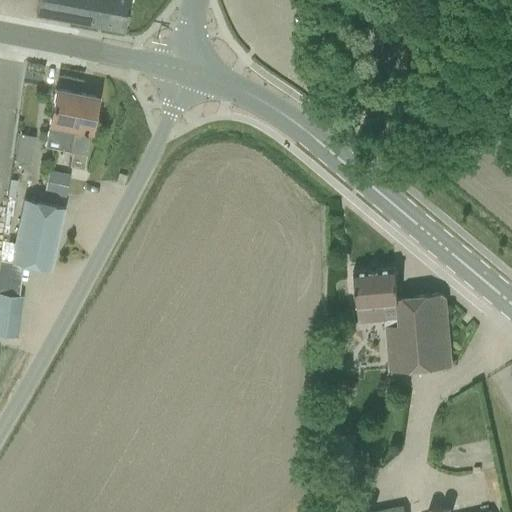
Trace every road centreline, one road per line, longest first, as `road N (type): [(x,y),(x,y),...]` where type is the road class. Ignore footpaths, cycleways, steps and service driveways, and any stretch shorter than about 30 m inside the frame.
road 1 (tertiary): [(511,305),(297,125),(230,85),(184,71)]
road 2 (unclassified): [(0,429),(124,206),(184,71)]
road 3 (tertiary): [(184,71),(0,32)]
